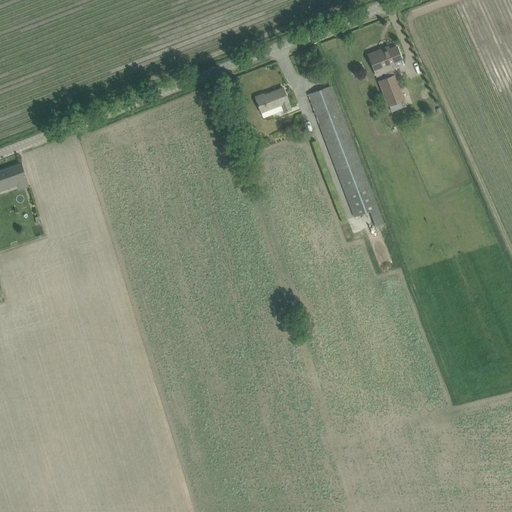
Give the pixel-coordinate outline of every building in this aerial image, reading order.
[(397,47),(389,50),(388,47),(369,55),(377,75),(384,73),(386,78),(378,80),(388,107),(406,100),(396,74),(395,74),(390,64),(402,59),(400,56),(397,47)] [(308,94),(355,217),(370,211),(376,227),(384,224),(331,86),(308,94)] [(255,97),(259,106),(261,112),(281,104),(284,112),(291,109),(288,102),(288,101),(283,88),(264,96),(264,94),(255,97)] [(22,163),(0,170),(0,191),(19,184),(18,181),(27,177),(22,163)] [(354,216),(349,205),(343,207),(348,218),(354,216)]
